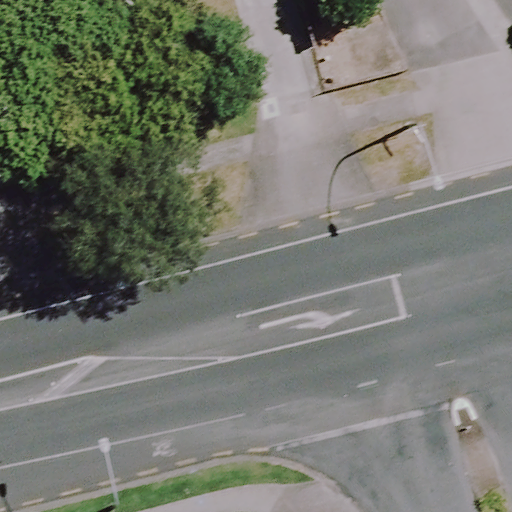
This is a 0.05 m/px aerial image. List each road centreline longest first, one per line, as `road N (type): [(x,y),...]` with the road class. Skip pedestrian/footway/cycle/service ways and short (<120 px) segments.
road 1 (secondary): [(0,407),(449,309)]
road 2 (residential): [(502,511),(449,309)]
road 3 (residential): [(420,0),(511,162)]
